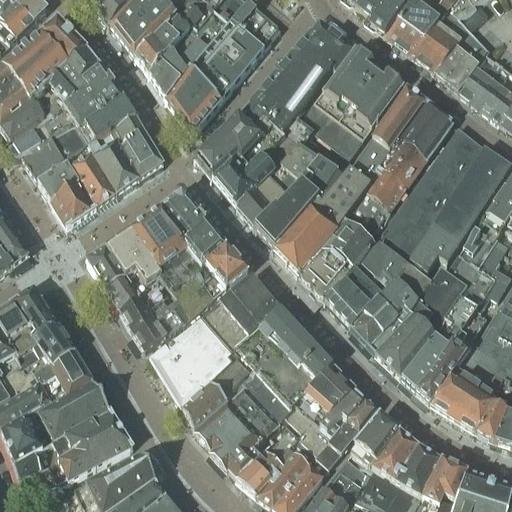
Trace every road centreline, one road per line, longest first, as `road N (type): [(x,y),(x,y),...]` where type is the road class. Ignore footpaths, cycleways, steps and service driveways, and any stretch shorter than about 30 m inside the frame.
road 1 (residential): [(212,511),(0,183)]
road 2 (unclassified): [(511,154),(318,10)]
